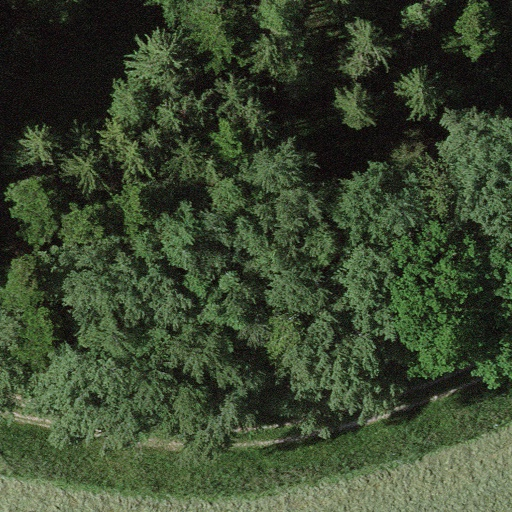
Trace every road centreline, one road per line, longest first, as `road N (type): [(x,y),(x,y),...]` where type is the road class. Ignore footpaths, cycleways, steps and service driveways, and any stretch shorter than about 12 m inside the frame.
road 1 (track): [(0,395),(121,415),(511,335)]
road 2 (track): [(0,223),(9,257),(121,415)]
